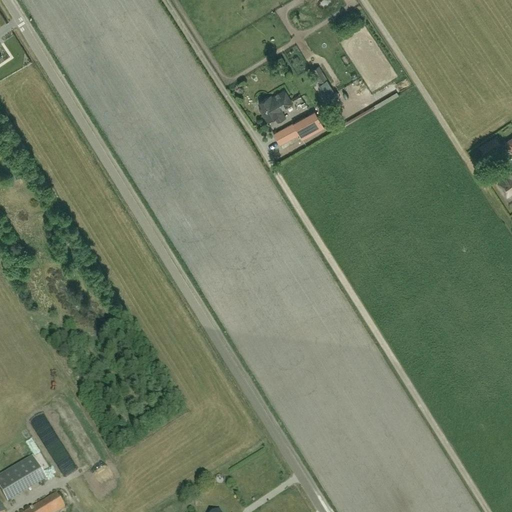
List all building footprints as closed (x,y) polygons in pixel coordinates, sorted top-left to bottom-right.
[(326,78),(319,67),(312,71),(319,83),(326,78)] [(327,79),(319,84),(330,102),(340,96),(336,90),(334,91),(327,79)] [(275,117),(278,123),(286,118),(281,110),(292,104),(284,90),(271,98),(271,97),(259,103),(262,108),(260,109),(267,122),(275,117)] [(324,128),(314,112),(273,133),(280,145),(299,135),(302,140),(324,128)] [(484,143),(490,151),(501,143),(495,135),(484,143)] [(511,170),(507,174),(509,178),(499,185),(501,188),(502,187),(506,193),(505,194),(507,197),(511,193),(511,170)] [(0,489),(6,501),(45,478),(32,457),(0,476),(0,489)] [(57,511),(65,508),(56,493),(24,511),(57,511)]
